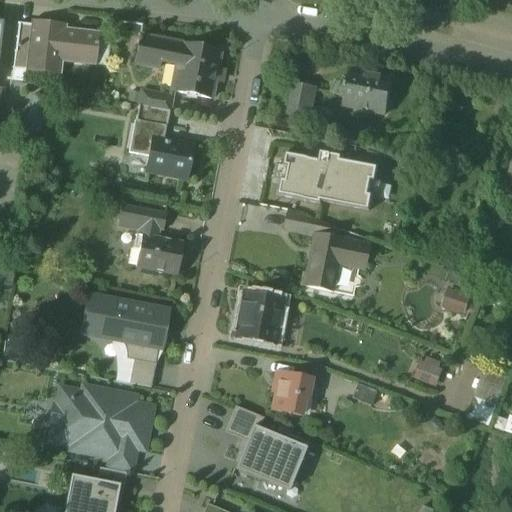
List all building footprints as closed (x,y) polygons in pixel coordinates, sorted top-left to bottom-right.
[(19,25),(13,71),(46,75),(49,52),(86,56),(85,64),(94,65),(98,35),(65,31),(65,27),(31,23),(31,26),(19,25)] [(181,45),(141,38),(138,58),(177,65),(181,45)] [(220,53),(197,48),(198,45),(185,43),(185,45),(181,45),(177,65),(173,92),(212,99),(220,53)] [(394,78),(351,68),(343,103),(386,113),(394,78)] [(315,87),(292,83),(286,114),(309,118),(315,87)] [(170,98),(141,92),(138,106),(168,112),(170,98)] [(168,112),(138,106),(135,121),(165,127),(168,112)] [(135,121),(128,156),(149,160),(152,142),(162,144),(165,127),(135,121)] [(162,144),(152,142),(149,160),(146,176),(187,184),(194,150),(162,144)] [(320,163),(283,156),(275,197),(322,206),(322,203),(370,212),(378,169),(341,162),(342,159),(321,155),(320,163)] [(166,218),(122,209),(118,231),(139,235),(138,241),(145,242),(146,240),(158,242),(160,233),(163,233),(166,218)] [(317,226),(288,216),(284,235),(314,241),(314,239),(317,226)] [(337,232),(324,228),(317,226),(314,239),(335,243),(337,232)] [(335,243),(314,239),(314,241),(307,277),(305,277),(303,290),(333,295),(338,267),(359,271),(363,252),(343,248),(344,245),(335,243)] [(158,242),(146,240),(145,242),(143,252),(140,251),(136,270),(177,278),(183,247),(158,242)] [(15,268),(0,265),(0,286),(11,289),(15,268)] [(359,271),(338,267),(333,295),(354,299),(359,271)] [(449,290),(447,298),(468,303),(470,295),(449,290)] [(282,304),(242,296),(233,340),(274,348),(282,304)] [(466,316),(469,306),(445,299),(442,309),(466,316)] [(165,315),(90,300),(88,306),(89,312),(90,317),(93,323),(96,327),(116,339),(119,342),(122,347),(124,352),(125,356),(125,361),(155,366),(165,315)] [(437,387),(445,366),(421,357),(413,378),(437,387)] [(311,381),(278,374),(270,411),(298,417),(301,400),(306,401),(311,381)] [(482,374),(471,420),(493,425),(505,379),(482,374)] [(376,394),(356,387),(350,402),(371,409),(376,394)] [(133,400),(83,390),(81,401),(59,397),(57,409),(52,409),(50,424),(54,425),(52,437),(73,441),(71,452),(107,459),(105,471),(126,475),(132,476),(137,450),(143,451),(151,410),(132,407),(133,400)] [(305,450),(252,428),(234,472),(288,493),(305,450)] [(99,470),(96,483),(124,488),(126,475),(105,471),(99,470)] [(63,511),(75,511),(76,509),(69,508),(76,479),(70,478),(63,511)] [(96,483),(76,479),(69,508),(76,509),(75,511),(113,511),(115,505),(121,506),(124,488),(96,483)]
